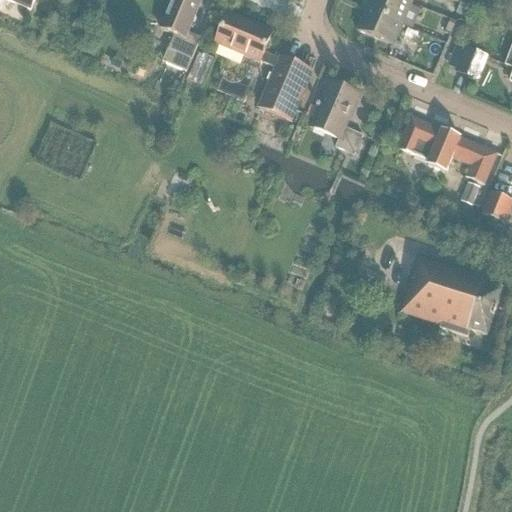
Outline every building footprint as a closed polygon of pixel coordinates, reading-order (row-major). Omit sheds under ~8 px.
[(5,0),(5,2),(30,12),(35,0),(5,0)] [(174,38),(163,64),(187,74),(191,63),(201,41),(188,35),(200,5),(187,0),(173,0),(161,33),(174,38)] [(411,6),(396,0),(370,0),(366,12),(402,27),(411,6)] [(456,16),(469,21),(474,9),(461,4),(456,16)] [(101,22),(109,26),(115,14),(107,10),(101,22)] [(366,12),(357,33),(393,49),(402,27),(366,12)] [(260,64),(276,70),(259,110),(291,124),(312,74),(280,61),(279,62),(264,55),(272,36),(228,17),(215,46),(260,65),(260,64)] [(444,34),(451,37),(456,24),(450,21),(444,34)] [(465,33),(459,47),(474,53),(480,39),(465,33)] [(478,83),(487,60),(463,50),(462,52),(456,50),(449,68),(457,72),(456,74),(478,83)] [(224,116),(247,121),(250,109),(242,108),(247,83),(221,77),(218,92),(228,94),(224,116)] [(363,135),(345,128),(358,98),(329,86),(310,130),(338,142),(335,149),(354,157),(363,135)] [(467,181),(484,188),(497,157),(411,121),(398,151),(414,158),(429,164),(427,168),(446,176),(452,160),(472,169),(467,181)] [(468,185),(461,203),(473,208),(480,189),(468,185)] [(511,206),(511,203),(491,195),(482,217),(504,226),(511,206)] [(416,274),(403,315),(442,328),(441,331),(450,334),(451,330),(468,336),(470,332),(487,338),(502,291),(485,285),(486,281),(462,273),(422,261),(418,274),(416,274)]
